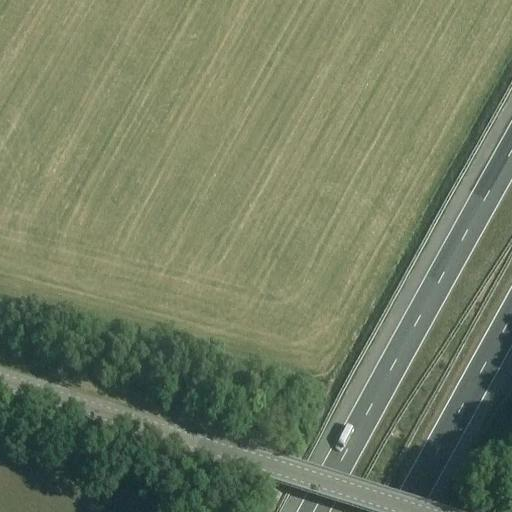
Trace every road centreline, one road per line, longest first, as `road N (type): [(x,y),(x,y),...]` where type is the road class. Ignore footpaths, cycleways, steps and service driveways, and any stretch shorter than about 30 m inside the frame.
road 1 (tertiary): [(406,511),(0,380)]
road 2 (motorway): [(511,150),(315,511)]
road 3 (motorway): [(407,511),(511,319)]
